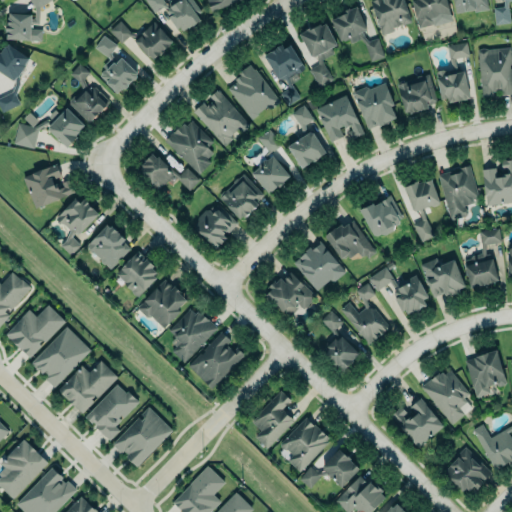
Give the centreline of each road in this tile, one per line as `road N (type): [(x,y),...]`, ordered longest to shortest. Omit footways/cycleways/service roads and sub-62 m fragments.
road 1 (residential): [(98,162),(451,511)]
road 2 (residential): [(224,286),(314,196),(360,166),(414,142),(511,125)]
road 3 (residential): [(98,162),(202,56),(280,0)]
road 4 (residential): [(283,345),(134,504)]
road 5 (residential): [(142,511),(0,376)]
road 6 (residential): [(349,410),(390,364),(429,337),(511,313)]
